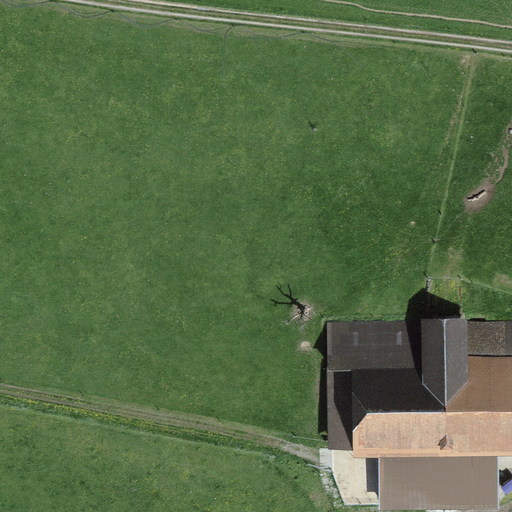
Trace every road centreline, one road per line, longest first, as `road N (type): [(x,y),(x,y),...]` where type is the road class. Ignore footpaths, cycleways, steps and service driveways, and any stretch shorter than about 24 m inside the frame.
road 1 (track): [(511,46),(103,0)]
road 2 (track): [(363,511),(314,457),(291,448),(136,415),(0,402)]
